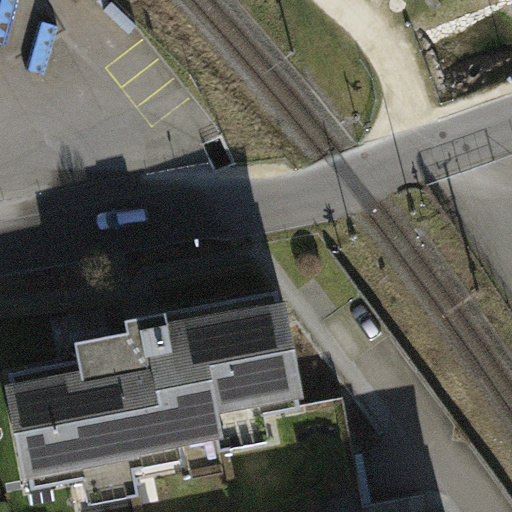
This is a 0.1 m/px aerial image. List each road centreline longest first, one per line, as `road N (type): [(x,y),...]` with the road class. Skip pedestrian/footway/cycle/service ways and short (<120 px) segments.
road 1 (residential): [(0,253),(297,205)]
road 2 (unclassified): [(297,205),(511,121)]
road 3 (track): [(422,154),(381,48),(335,0)]
